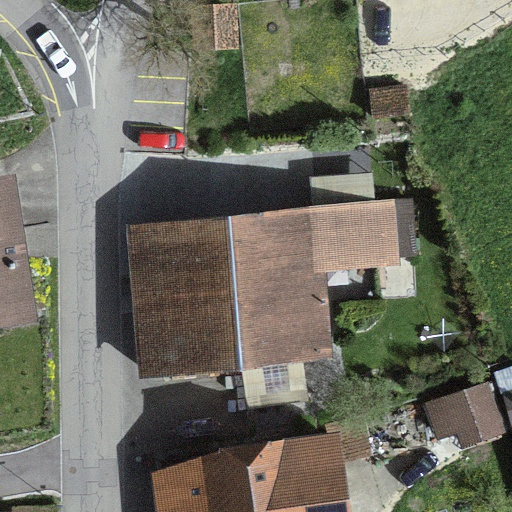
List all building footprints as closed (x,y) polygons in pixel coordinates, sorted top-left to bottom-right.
[(195,10),(200,44),(232,41),(228,7),(195,10)] [(0,317),(27,314),(7,182),(0,182),(0,317)] [(312,209),(230,217),(244,363),(324,354),(316,261),(386,254),(382,202),(312,209)] [(149,374),(244,363),(230,217),(135,226),(149,374)] [(443,394),(458,439),(499,425),(483,381),(443,394)] [(342,511),(332,438),(202,456),(160,471),(165,511),(342,511)]
